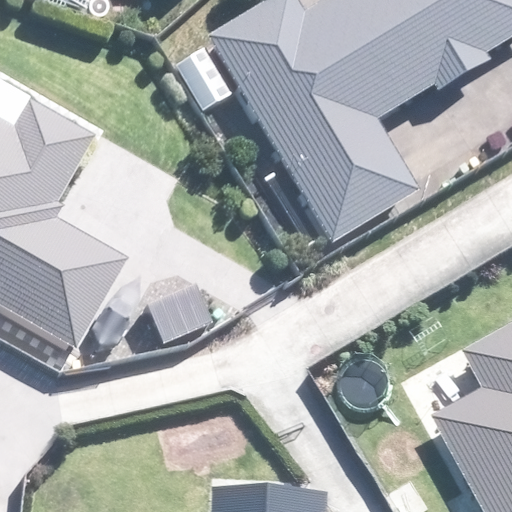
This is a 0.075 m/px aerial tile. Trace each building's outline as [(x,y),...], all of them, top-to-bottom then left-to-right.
[(94,0),(30,0),(28,8),(86,25),(94,0)] [(195,119),(231,97),(326,249),(409,198),(369,133),(511,43),(511,0),(337,0),(302,22),(288,0),(278,0),(165,71),(195,119)] [(0,314),(80,360),(133,268),(50,221),(93,144),(18,101),(3,126),(0,124),(0,314)] [(480,511),(511,511),(511,332),(469,356),(488,391),(432,421),(480,511)] [(333,511),(334,503),(212,496),(211,511),(333,511)]
